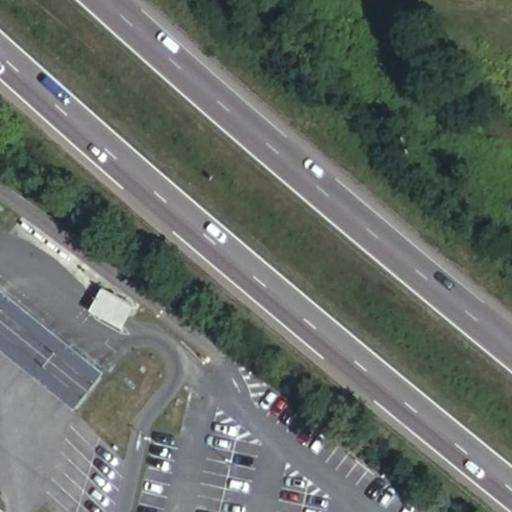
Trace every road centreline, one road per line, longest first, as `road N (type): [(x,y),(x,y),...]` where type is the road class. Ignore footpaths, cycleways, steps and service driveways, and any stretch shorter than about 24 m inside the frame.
road 1 (motorway): [(0,50),(185,219),(511,485)]
road 2 (motorway): [(511,344),(277,155),(117,0)]
